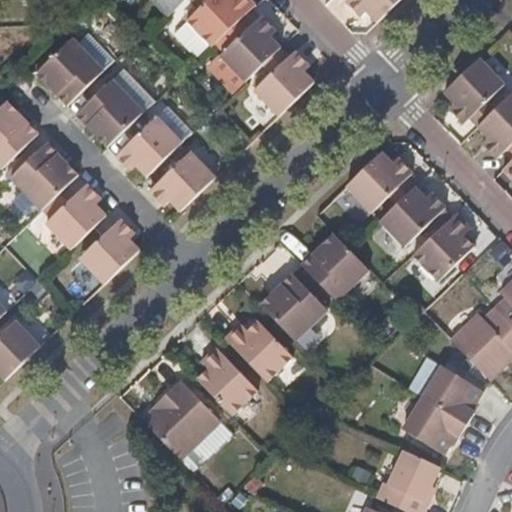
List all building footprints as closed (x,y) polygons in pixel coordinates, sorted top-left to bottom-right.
[(187,0),(151,0),(148,3),(166,21),(187,0)] [(208,48),(210,50),(229,31),(247,14),(255,7),(248,0),(210,0),(196,14),(185,25),(208,48)] [(355,0),(362,7),(369,1),(374,6),(384,17),(402,0),(355,0)] [(367,13),(374,6),(369,1),(362,7),(367,13)] [(181,21),(185,25),(196,14),(193,10),(181,21)] [(247,14),(229,31),(237,40),(255,23),(247,14)] [(244,82),(279,48),(271,39),(266,34),(274,28),(262,16),(255,23),(237,40),(219,57),(244,82)] [(171,39),(194,62),(208,48),(185,25),(171,39)] [(271,39),(278,33),(274,28),(266,34),(271,39)] [(69,108),(106,72),(73,39),(36,75),(48,86),(51,83),(61,93),(57,96),(69,108)] [(272,74),(289,58),(281,49),(263,66),(272,74)] [(303,72),(299,67),(305,61),(295,52),(289,58),(272,74),(253,92),(278,119),(315,83),(303,72)] [(488,103),(505,86),(479,59),(465,73),(443,94),(454,106),(460,112),(453,119),(462,127),(469,121),(488,103)] [(303,72),(309,66),(305,61),(299,67),(303,72)] [(128,130),(145,113),(113,80),(76,116),(85,125),(89,120),(99,130),(95,134),(109,149),(128,130)] [(61,93),(51,83),(48,86),(57,96),(61,93)] [(494,162),(511,145),(511,93),(493,110),(475,127),(485,138),(492,144),(484,151),(494,162)] [(0,166),(4,171),(41,135),(30,124),(27,127),(17,117),(21,114),(10,102),(0,112),(0,166)] [(475,127),(493,110),(488,103),(469,121),(475,127)] [(453,119),(460,112),(454,106),(447,113),(453,119)] [(165,111),(156,120),(181,145),(190,137),(165,111)] [(156,120),(154,121),(146,113),(145,113),(128,130),(137,139),(118,158),(128,169),(132,167),(135,170),(145,181),(181,145),(156,120)] [(30,124),(21,114),(17,117),(27,127),(30,124)] [(99,130),(89,120),(85,125),(95,134),(99,130)] [(484,151),(492,144),(485,138),(479,145),(484,151)] [(43,213),(80,176),(69,165),(66,168),(55,157),(58,153),(49,143),(11,180),(43,213)] [(69,165),(58,153),(55,157),(66,168),(69,165)] [(179,215),(215,180),(189,154),(150,192),(158,199),(161,197),(166,203),(179,215)] [(405,181),(412,173),(403,163),(395,170),(390,166),(380,155),(347,187),(371,213),(387,199),(405,181)] [(395,170),(403,163),(398,158),(390,166),(395,170)] [(511,159),(502,170),(511,181),(511,180),(511,159)] [(396,208),(414,190),(405,181),(387,199),(396,208)] [(81,245),(107,220),(97,210),(92,204),(99,197),(88,187),(47,227),(73,253),(81,245)] [(405,248),(445,207),(435,198),(428,204),(424,200),(414,190),(396,208),(381,223),(405,248)] [(428,204),(435,198),(430,192),(424,200),(428,204)] [(97,210),(104,203),(99,197),(92,204),(97,210)] [(166,203),(161,197),(158,199),(164,205),(166,203)] [(437,282),(473,246),(464,236),(459,231),(467,223),(457,213),(412,257),(437,282)] [(130,245),(124,238),(131,232),(121,221),(79,261),(104,286),(138,253),(130,245)] [(472,229),(467,223),(459,231),(464,236),(472,229)] [(136,238),(131,232),(124,238),(130,245),(136,238)] [(378,281),(342,244),(329,256),(334,262),(325,271),(319,265),(309,275),(346,313),(378,281)] [(325,271),(334,262),(329,256),(319,265),(325,271)] [(511,279),(488,303),(511,327),(511,279)] [(336,323),(299,283),(289,294),(294,300),(283,311),(278,305),(268,314),(305,353),(336,323)] [(283,311),(294,300),(289,294),(278,305),(283,311)] [(0,321),(9,313),(0,303),(0,321)] [(511,327),(488,303),(450,340),(489,381),(511,358),(511,327)] [(41,347),(18,322),(0,338),(0,377),(4,382),(41,347)] [(300,367),(265,330),(255,340),(250,345),(242,338),(232,347),(275,391),(300,367)] [(255,340),(248,333),(242,338),(250,345),(255,340)] [(473,401),(479,388),(439,363),(419,397),(464,424),(471,412),(468,409),(473,401)] [(268,403),(230,365),(219,376),(214,381),(206,372),(198,382),(211,396),(243,428),(268,403)] [(214,381),(219,376),(210,367),(206,372),(214,381)] [(229,432),(189,390),(166,412),(174,420),(167,425),(159,418),(149,428),(177,457),(190,470),(229,432)] [(464,424),(419,397),(399,428),(440,452),(446,442),(451,433),(457,435),(464,424)] [(471,412),(477,403),(473,401),(468,409),(471,412)] [(174,420),(166,412),(159,418),(167,425),(174,420)] [(452,444),(457,435),(451,433),(446,442),(452,444)] [(439,468),(400,452),(398,457),(427,487),(431,488),(434,481),(439,468)] [(423,502),(431,488),(427,487),(398,457),(384,487),(396,501),(409,511),(424,511),(429,505),(423,502)] [(409,511),(396,501),(384,487),(378,499),(406,511),(409,511)] [(429,505),(436,490),(431,488),(423,502),(429,505)]
